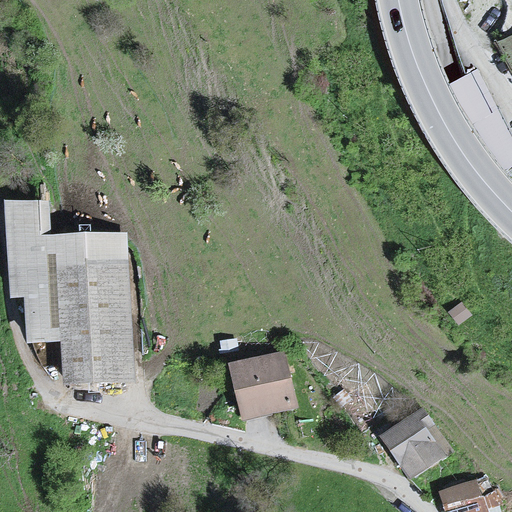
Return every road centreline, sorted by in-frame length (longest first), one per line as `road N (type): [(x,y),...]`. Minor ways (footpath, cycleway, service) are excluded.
road 1 (residential): [(428,511),(377,476),(91,413)]
road 2 (secondary): [(511,211),(466,158),(430,95),(398,0)]
road 3 (track): [(0,210),(14,318),(28,357),(91,413)]
